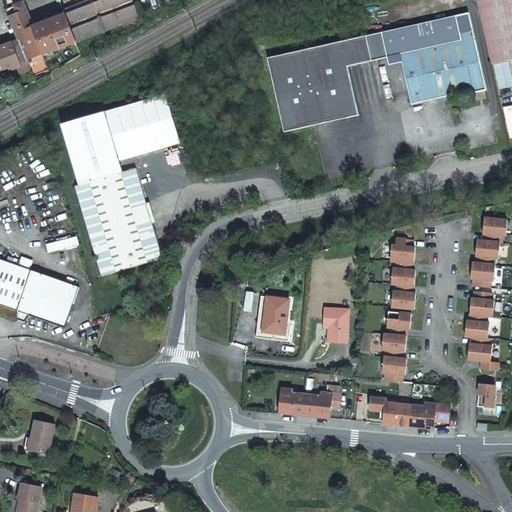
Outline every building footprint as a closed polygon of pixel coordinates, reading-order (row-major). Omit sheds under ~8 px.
[(65,13),(76,41),(139,17),(140,20),(144,18),(136,0),(84,0),(64,8),(65,13)] [(157,0),(161,9),(176,0),(157,0)] [(511,0),(474,0),(477,13),(489,66),(511,60),(511,0)] [(11,14),(21,39),(29,59),(45,52),(34,25),(25,1),(16,4),(19,11),(11,14)] [(19,11),(16,4),(9,7),(11,14),(19,11)] [(45,52),(45,53),(76,41),(65,13),(34,25),(45,52)] [(455,18),(380,34),(266,59),(282,132),(356,116),(346,68),(385,59),(385,60),(399,57),(409,106),(471,93),(471,96),(484,93),(471,32),(458,34),(455,18)] [(0,74),(30,62),(29,59),(21,39),(0,46),(0,74)] [(503,64),(491,67),(494,81),(507,78),(503,64)] [(165,92),(102,110),(116,160),(179,142),(165,92)] [(60,123),(78,184),(120,172),(116,160),(102,110),(60,123)] [(78,184),(74,185),(100,275),(160,258),(134,168),(120,172),(78,184)] [(489,271),(494,218),(484,217),(483,228),(486,228),(485,240),(477,240),(476,250),(479,250),(478,262),(473,262),(472,272),(474,273),(473,285),(488,287),(489,271)] [(507,220),(494,218),(489,271),(494,272),(495,264),(494,264),(495,257),(498,258),(500,242),(502,243),(502,235),(506,235),(507,220)] [(414,239),(397,238),(396,245),(392,245),(391,260),(397,261),(396,268),(393,267),(391,283),(397,284),(396,291),(393,290),(391,306),(414,308),(415,298),(413,298),(415,275),(412,275),(415,252),(412,252),(414,239)] [(0,303),(5,306),(19,310),(18,319),(25,321),(31,314),(66,326),(78,287),(0,260),(0,303)] [(481,360),(487,292),(475,290),(473,303),(471,303),(469,325),(466,325),(465,336),(472,337),(471,349),(469,348),(468,359),(481,360)] [(491,292),(487,292),(481,360),(482,360),(481,368),(498,370),(498,362),(490,361),(492,346),(489,345),(489,338),(488,337),(489,322),(486,322),(487,315),(492,316),(494,300),(491,300),(491,292)] [(284,340),(285,334),(263,331),(267,297),(260,296),(256,337),(284,340)] [(263,331),(285,334),(289,299),(285,299),(267,297),(263,331)] [(348,342),(349,307),(324,307),(323,327),(328,327),(328,341),(348,342)] [(411,313),(389,311),(387,326),(390,327),(389,334),(384,333),(382,349),(385,349),(385,356),(384,356),(383,371),(386,372),(385,379),(402,381),(403,371),(405,371),(406,358),(402,358),(403,346),(405,346),(408,323),(410,323),(411,313)] [(490,384),(479,383),(477,406),(493,407),(495,387),(490,387),(490,384)] [(305,415),(307,394),(294,393),(294,389),(283,388),(281,408),(293,409),(293,414),(305,415)] [(322,396),(307,394),(305,415),(318,416),(318,412),(330,413),(331,407),(341,408),(342,393),(332,392),(323,392),(322,396)] [(409,426),(411,405),(399,403),(398,408),(387,406),(387,402),(387,398),(372,396),(371,409),(380,410),(380,419),(385,419),(398,421),(397,425),(409,426)] [(426,406),(411,405),(409,426),(422,427),(422,423),(434,424),(435,419),(449,420),(451,405),(426,402),(426,406)] [(37,422),(34,440),(36,441),(34,452),(51,455),(57,426),(37,422)] [(36,441),(34,440),(29,439),(27,451),(34,452),(36,441)] [(39,511),(44,487),(24,483),(20,501),(24,502),(21,511),(39,511)] [(98,511),(101,499),(78,494),(75,511),(76,511),(98,511)]
